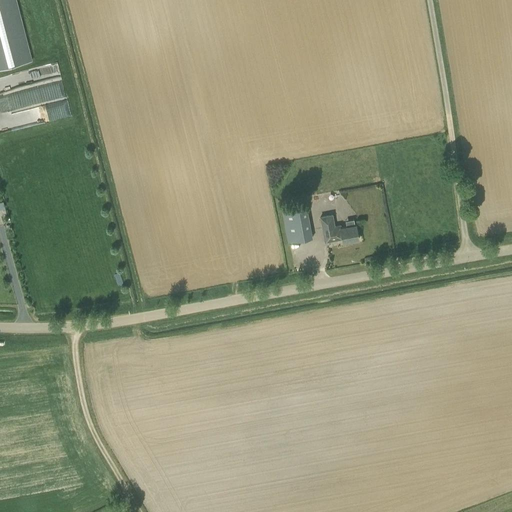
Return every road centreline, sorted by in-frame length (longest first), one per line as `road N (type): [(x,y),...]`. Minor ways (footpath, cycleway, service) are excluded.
road 1 (unclassified): [(511,247),(101,322),(0,327)]
road 2 (unknown): [(466,255),(427,0)]
